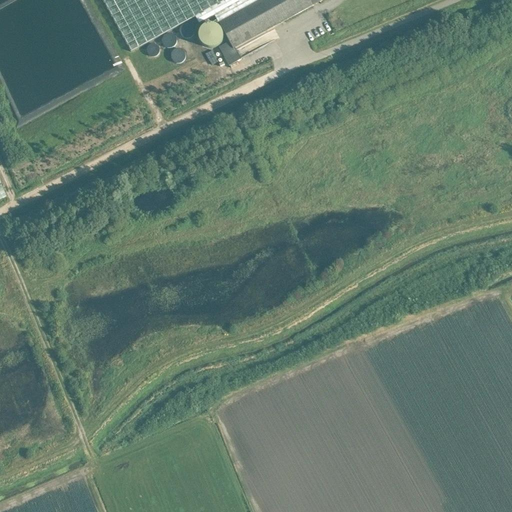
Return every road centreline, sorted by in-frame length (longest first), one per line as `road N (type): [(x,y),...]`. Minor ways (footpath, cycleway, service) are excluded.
road 1 (track): [(0,212),(261,86)]
road 2 (track): [(0,238),(83,442)]
road 3 (unclassified): [(261,86),(461,0)]
